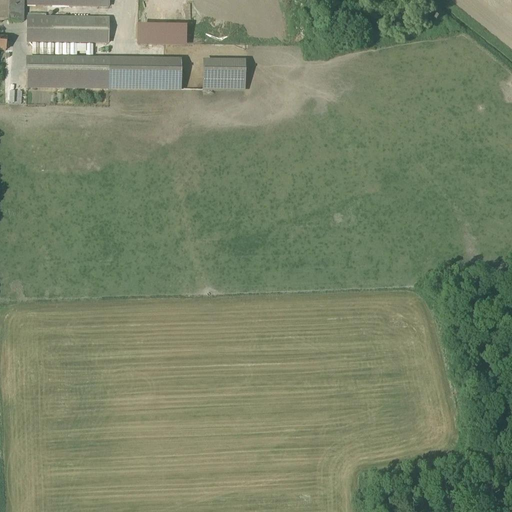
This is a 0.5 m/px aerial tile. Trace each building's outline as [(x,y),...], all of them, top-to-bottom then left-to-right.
[(22,0),(0,0),(0,23),(23,24),(22,0)] [(27,0),(28,8),(107,9),(107,0),(27,0)] [(102,22),(23,20),(23,47),(104,48),(102,22)] [(186,30),(138,29),(138,46),(186,47),(186,30)] [(0,51),(12,53),(14,42),(0,39),(0,51)] [(26,61),(26,93),(180,93),(180,61),(26,61)] [(245,62),(203,61),(202,91),(244,92),(245,62)] [(24,104),(24,92),(13,92),(13,104),(24,104)]
